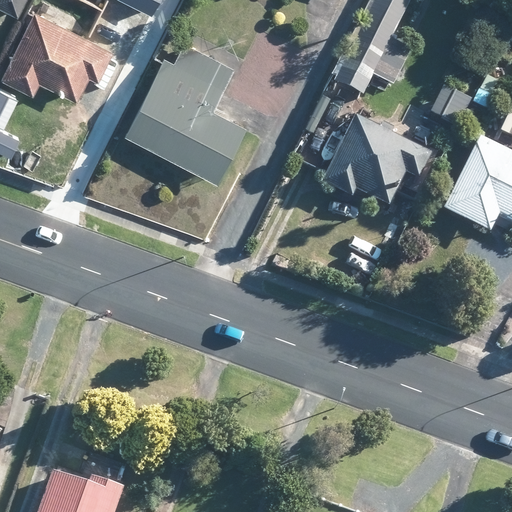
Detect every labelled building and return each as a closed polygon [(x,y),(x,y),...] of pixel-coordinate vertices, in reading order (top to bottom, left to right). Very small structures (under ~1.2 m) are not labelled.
[(13,16),(21,0),(0,0),(0,9),(6,12),(9,15),(13,16)] [(383,46),(406,0),(373,0),(357,33),(383,46)] [(448,18),(458,10),(451,1),(441,10),(448,18)] [(81,39),(35,15),(30,12),(0,70),(0,82),(27,96),(33,83),(71,102),(72,100),(74,96),(84,78),(92,82),(107,53),(81,39)] [(118,136),(209,184),(239,128),(207,111),(228,70),(180,45),(169,64),(159,58),(118,136)] [(472,102),(443,87),(429,114),(458,129),(472,102)] [(385,138),(388,131),(376,126),(373,132),(351,119),(349,122),(322,174),(316,187),(346,201),(349,193),(381,209),(399,176),(413,183),(426,158),(385,138)] [(511,160),(511,159),(499,152),(474,139),(436,214),(483,238),(488,229),(493,219),(496,220),(502,224),(500,226),(511,233),(511,232),(511,170),(508,168),(511,160)] [(105,511),(117,481),(85,470),(83,475),(80,481),(79,485),(48,473),(45,473),(30,511),(105,511)]
